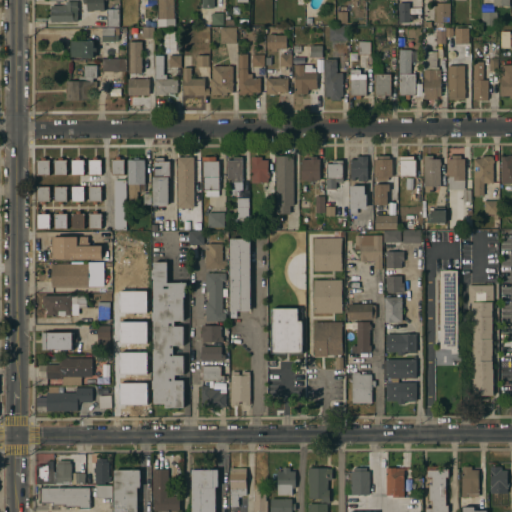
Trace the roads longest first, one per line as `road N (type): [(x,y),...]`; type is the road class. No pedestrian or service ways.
road 1 (residential): [(511,127),(0,131)]
road 2 (tertiary): [(17,0),(18,511)]
road 3 (tertiary): [(511,437),(0,436)]
